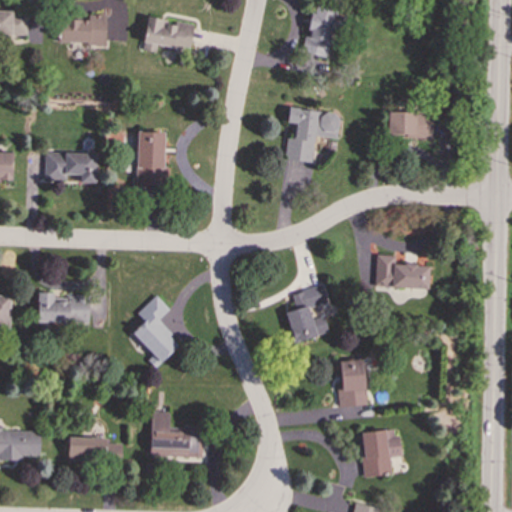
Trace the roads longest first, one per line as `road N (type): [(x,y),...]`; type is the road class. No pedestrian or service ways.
road 1 (tertiary): [(489,511),(499,0)]
road 2 (residential): [(0,238),(242,247),(276,243),(390,198),(496,202)]
road 3 (residential): [(267,484),(265,423),(224,313),(220,246),(255,0)]
